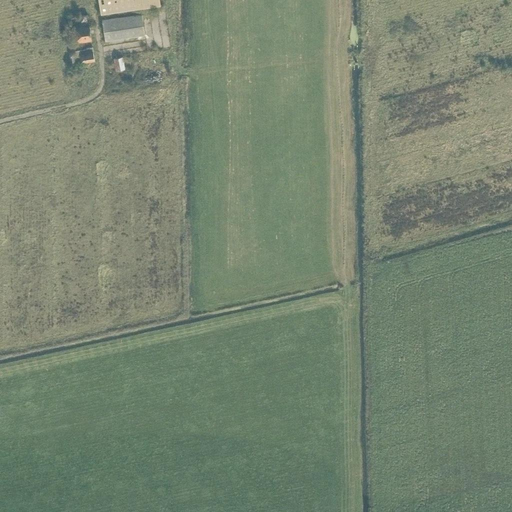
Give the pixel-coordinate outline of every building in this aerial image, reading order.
[(159,0),(98,0),(101,12),(160,4),(159,0)] [(141,14),(101,20),(105,40),(145,34),(141,14)] [(88,15),(70,17),(73,44),(91,41),(88,15)] [(92,47),(76,50),(76,56),(79,56),(80,63),(94,61),(92,47)] [(123,57),(113,58),(115,71),(125,69),(123,57)]
